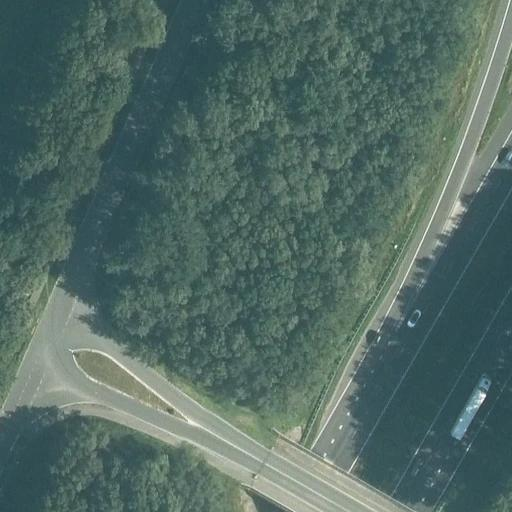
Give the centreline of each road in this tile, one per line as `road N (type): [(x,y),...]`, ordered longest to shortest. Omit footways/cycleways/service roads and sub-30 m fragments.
road 1 (tertiary): [(58,307),(200,0)]
road 2 (motorway): [(511,25),(411,335)]
road 3 (motorway): [(399,511),(511,316)]
road 4 (tertiary): [(214,437),(58,307)]
road 5 (motorway): [(411,335),(310,511)]
road 6 (motorway): [(511,163),(411,335)]
road 7 (tertiary): [(32,367),(214,437)]
road 8 (tertiary): [(345,511),(214,437)]
